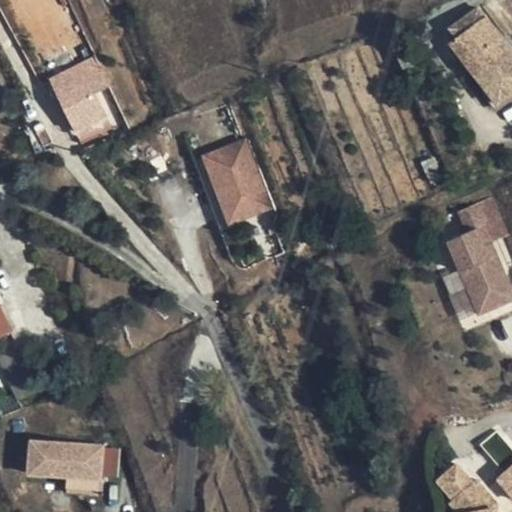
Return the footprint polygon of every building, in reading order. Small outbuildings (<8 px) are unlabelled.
[(65,60),(34,0),(9,0),(46,71),(65,60)] [(454,51),(480,85),(499,112),(511,102),(511,60),(479,15),(455,33),(463,45),(454,51)] [(92,93),(105,87),(110,84),(102,67),(96,70),(57,89),(82,141),(101,133),(96,121),(102,118),(92,93)] [(511,102),(499,112),(480,85),(472,91),(498,126),(511,115),(511,102)] [(296,267),(229,105),(183,123),(248,286),(296,267)] [(483,265),(475,249),(466,232),(438,246),(461,291),(470,286),(479,304),(494,309),(511,300),(495,268),(483,265)] [(483,245),(475,249),(483,265),(495,268),(483,245)] [(470,286),(461,291),(475,318),(494,309),(479,304),(470,286)] [(0,331),(11,326),(0,304),(0,331)] [(41,388),(20,345),(0,355),(22,398),(41,388)] [(110,437),(38,437),(38,471),(110,471),(110,437)] [(464,461),(450,474),(466,491),(460,496),(453,503),(461,511),(503,511),(502,505),(506,502),(483,478),(481,479),(464,461)] [(511,469),(503,478),(511,487),(511,469)] [(466,491),(450,474),(445,478),(460,496),(466,491)]
